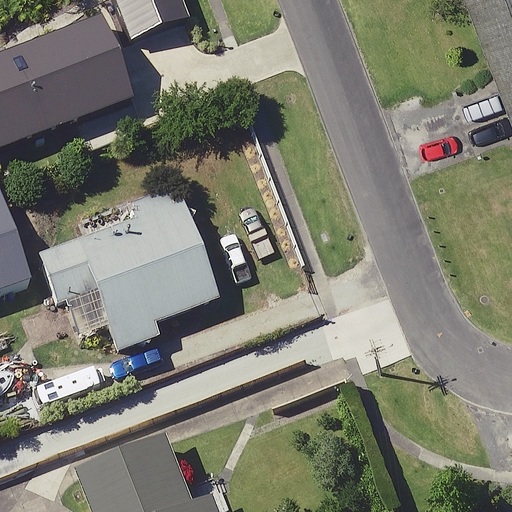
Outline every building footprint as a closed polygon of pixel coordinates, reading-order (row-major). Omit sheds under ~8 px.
[(511,0),(468,0),(511,115),(511,0)] [(68,27),(74,42),(3,69),(14,99),(97,67),(85,38),(80,22),(68,27)] [(72,119),(78,135),(42,148),(49,169),(85,156),(239,101),(224,58),(122,95),(124,100),(72,119)] [(172,222),(166,205),(135,217),(141,234),(43,269),(72,350),(110,336),(120,362),(160,347),(154,333),(218,310),(185,218),(172,222)] [(0,440),(45,424),(24,368),(0,377),(0,440)] [(214,511),(193,511),(171,453),(86,485),(96,511),(218,511),(214,511)]
